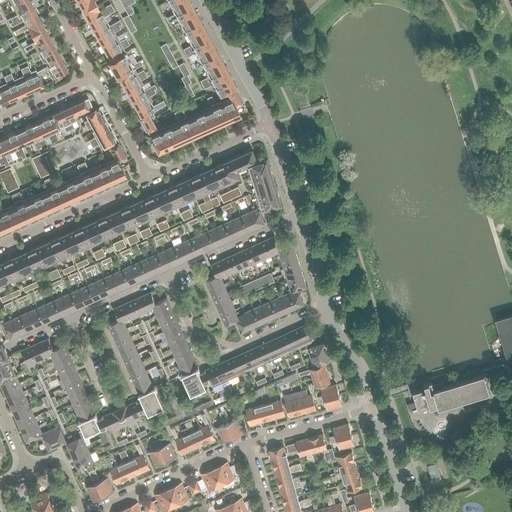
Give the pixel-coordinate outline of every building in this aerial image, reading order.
[(82,0),(78,2),(83,11),(96,3),(94,0),(82,0)] [(134,2),(133,0),(119,0),(127,15),(133,12),(129,5),(134,2)] [(193,8),(188,0),(170,0),(169,1),(175,12),(165,17),(168,22),(193,8)] [(34,10),(29,1),(16,8),(19,13),(16,14),(7,20),(8,23),(9,22),(34,10)] [(99,9),(96,3),(83,11),(87,19),(111,6),(110,3),(99,9)] [(111,6),(87,19),(92,27),(105,20),(103,17),(114,11),(111,6)] [(180,20),(186,32),(202,24),(193,8),(168,22),(170,25),(180,20)] [(15,32),(39,19),(34,10),(9,22),(12,26),(20,21),(23,20),(25,25),(14,30),(15,32)] [(136,30),(127,15),(122,18),(130,33),(136,30)] [(44,28),(39,19),(15,32),(17,34),(25,30),(28,29),(31,35),(44,28)] [(108,26),(105,20),(92,27),(96,35),(120,22),(119,20),(108,26)] [(120,22),(96,35),(101,43),(114,36),(112,33),(123,27),(120,22)] [(210,40),(202,24),(186,32),(193,44),(183,49),(185,53),(210,40)] [(49,37),(44,28),(31,35),(34,41),(31,43),(23,47),(24,50),(49,37)] [(117,42),(114,36),(101,43),(105,51),(126,40),(125,37),(117,42)] [(32,57),(54,46),(49,37),(24,50),(25,51),(33,46),(36,45),(39,49),(30,54),(32,57)] [(105,51),(110,59),(110,60),(123,53),(121,49),(129,44),(126,40),(105,51)] [(197,52),(204,64),(219,56),(210,40),(185,53),(187,57),(197,52)] [(177,65),(165,43),(160,46),(171,68),(177,65)] [(59,55),(54,46),(32,57),(34,61),(43,57),(46,62),(59,55)] [(124,53),(123,53),(110,60),(108,61),(117,78),(119,77),(132,70),(142,65),(139,60),(130,65),(124,53)] [(63,64),(59,55),(46,62),(48,65),(45,67),(37,72),(38,75),(47,70),(48,72),(63,64)] [(227,72),(219,56),(204,64),(210,76),(200,81),(203,85),(227,72)] [(189,74),(183,62),(177,65),(183,76),(181,78),(185,86),(182,87),(188,98),(193,95),(188,84),(190,83),(186,75),(189,74)] [(54,77),(56,79),(56,80),(61,77),(60,75),(67,71),(63,64),(48,72),(51,78),(54,77)] [(28,65),(24,67),(34,89),(42,86),(40,81),(38,75),(36,72),(31,74),(30,71),(28,65)] [(25,77),(20,79),(26,93),(34,89),(24,67),(21,68),(23,74),(25,77)] [(134,74),(132,70),(119,77),(123,84),(144,72),(143,69),(134,74)] [(144,72),(123,84),(127,92),(140,85),(138,81),(146,76),(144,72)] [(221,96),(228,92),(236,88),(227,72),(203,85),(204,89),(214,83),(221,96)] [(11,73),(7,75),(17,97),(26,93),(20,79),(15,82),(13,79),(11,73)] [(7,85),(3,87),(9,101),(17,97),(7,75),(4,76),(6,82),(7,85)] [(143,90),(140,85),(127,92),(132,100),(153,89),(155,87),(154,84),(143,90)] [(0,103),(1,105),(9,101),(3,87),(0,87),(0,103)] [(228,92),(231,99),(237,109),(242,106),(243,108),(240,110),(241,112),(247,109),(246,107),(243,101),(236,88),(228,92)] [(153,89),(132,100),(136,109),(149,101),(147,97),(150,95),(155,93),(153,89)] [(237,110),(237,109),(231,99),(215,106),(211,96),(207,98),(211,108),(186,119),(181,109),(173,113),(178,123),(156,133),(163,149),(240,115),(237,110)] [(88,98),(77,103),(81,112),(88,109),(92,107),(88,98)] [(152,106),(149,101),(136,109),(141,117),(148,113),(157,108),(165,104),(163,100),(152,106)] [(74,116),(81,112),(77,103),(66,108),(72,122),(76,121),(74,116)] [(85,121),(87,125),(104,116),(99,107),(92,111),(86,115),(88,120),(85,121)] [(71,123),(72,122),(66,108),(57,112),(64,126),(65,129),(72,126),(71,123)] [(57,112),(49,116),(55,130),(64,126),(57,112)] [(148,113),(141,117),(139,118),(147,133),(155,128),(148,113)] [(55,130),(49,116),(40,120),(46,134),(47,133),(51,142),(58,138),(55,130)] [(92,127),(95,131),(108,124),(104,116),(87,125),(89,128),(92,127)] [(38,138),(46,134),(40,120),(31,124),(38,138)] [(31,124),(22,128),(29,142),(30,141),(34,149),(41,146),(38,138),(31,124)] [(112,132),(108,124),(95,131),(97,136),(89,140),(91,144),(112,132)] [(21,145),(29,142),(22,128),(14,132),(25,157),(26,156),(21,145)] [(14,132),(5,136),(11,150),(14,148),(17,157),(20,156),(21,155),(22,158),(25,157),(14,132)] [(103,148),(117,140),(112,132),(91,144),(93,147),(101,143),(103,148)] [(158,152),(163,149),(156,133),(149,136),(158,152)] [(4,153),(11,150),(5,136),(0,138),(0,148),(7,165),(9,164),(4,153)] [(114,156),(123,151),(118,142),(109,147),(114,156)] [(50,154),(48,150),(31,158),(40,177),(51,172),(44,157),(50,154)] [(128,160),(123,151),(114,156),(116,160),(119,165),(120,164),(128,160)] [(237,171),(249,165),(257,162),(252,151),(232,160),(237,171)] [(267,159),(257,162),(249,165),(263,211),(281,206),(267,159)] [(106,183),(125,175),(122,168),(126,167),(127,170),(130,168),(127,163),(121,166),(120,164),(119,165),(116,160),(98,168),(106,183)] [(237,171),(232,160),(207,171),(215,188),(239,177),(237,171)] [(80,176),(87,192),(106,183),(98,168),(88,172),(84,162),(76,166),(80,176)] [(18,187),(9,168),(0,171),(0,176),(7,192),(18,187)] [(207,192),(215,188),(207,171),(183,182),(191,199),(201,194),(205,202),(198,205),(201,212),(220,204),(216,197),(210,199),(207,192)] [(69,200),(87,192),(80,176),(62,184),(69,200)] [(51,208),(69,200),(62,184),(55,187),(51,177),(43,180),(48,190),(44,192),(51,208)] [(166,210),(191,199),(183,182),(158,193),(166,210)] [(229,191),(232,198),(241,194),(238,187),(229,191)] [(223,203),(232,198),(229,191),(220,195),(223,203)] [(15,224),(33,216),(26,200),(23,201),(19,192),(10,196),(15,205),(8,208),(15,224)] [(33,216),(51,208),(44,192),(26,200),(33,216)] [(134,204),(142,221),(166,210),(158,193),(134,204)] [(117,232),(142,221),(134,204),(109,215),(117,232)] [(0,231),(10,227),(15,224),(8,208),(0,211),(0,231)] [(192,216),(189,209),(180,213),(183,220),(192,216)] [(250,213),(256,227),(265,223),(258,209),(250,213)] [(248,231),(256,227),(250,213),(241,217),(248,231)] [(93,243),(117,232),(109,215),(85,226),(93,243)] [(248,231),(241,217),(233,220),(239,235),(248,231)] [(169,226),(166,219),(156,224),(160,231),(169,226)] [(231,239),(239,235),(233,220),(224,224),(231,239)] [(222,242),(231,239),(224,224),(216,228),(222,242)] [(93,243),(85,226),(60,237),(68,254),(93,243)] [(152,234),(149,227),(140,231),(143,238),(152,234)] [(214,246),(222,242),(216,228),(207,232),(214,246)] [(205,250),(214,246),(207,232),(199,236),(205,250)] [(139,240),(135,233),(126,237),(129,245),(139,240)] [(197,254),(205,250),(199,236),(190,239),(197,254)] [(44,265),(68,254),(60,237),(36,248),(44,265)] [(272,256),(279,252),(279,247),(275,237),(265,241),(272,256)] [(126,246),(122,239),(113,243),(116,251),(126,246)] [(197,254),(190,239),(182,243),(188,258),(197,254)] [(263,260),(272,256),(265,241),(256,245),(263,260)] [(180,261),(188,258),(182,243),(173,247),(180,261)] [(293,243),(279,247),(279,252),(281,256),(296,252),(293,243)] [(254,263),(263,260),(256,245),(247,249),(254,263)] [(171,265),(180,261),(173,247),(165,251),(171,265)] [(19,276),(44,265),(36,248),(12,259),(19,276)] [(105,255),(102,248),(93,252),(96,260),(105,255)] [(245,267),(254,263),(247,249),(239,253),(245,267)] [(171,265),(165,251),(157,255),(163,269),(171,265)] [(299,261),(296,252),(281,256),(283,265),(299,261)] [(239,253),(230,257),(236,271),(245,267),(239,253)] [(155,273),(163,269),(157,255),(148,258),(155,273)] [(228,275),(236,271),(230,257),(221,261),(227,274),(228,275)] [(146,277),(155,273),(148,258),(140,262),(146,277)] [(0,263),(0,284),(19,276),(12,259),(0,263)] [(89,263),(87,259),(76,264),(77,268),(89,263)] [(212,265),(216,276),(220,277),(227,274),(221,261),(212,265)] [(283,265),(286,274),(301,270),(299,261),(283,265)] [(138,280),(146,277),(140,262),(131,266),(138,280)] [(75,269),(73,264),(62,270),(64,274),(75,269)] [(129,284),(138,280),(131,266),(123,270),(129,284)] [(60,276),(57,269),(48,273),(51,280),(60,276)] [(121,288),(129,284),(123,270),(114,274),(121,288)] [(304,278),(301,270),(286,274),(289,283),(304,278)] [(112,292),(121,288),(114,274),(106,278),(112,292)] [(205,281),(213,299),(228,292),(224,284),(223,284),(220,277),(216,276),(205,281)] [(104,296),(112,292),(106,278),(97,281),(104,296)] [(289,283),(291,291),(298,290),(307,287),(304,278),(289,283)] [(43,284),(41,279),(23,287),(25,292),(43,284)] [(95,299),(104,296),(97,281),(89,285),(95,299)] [(87,303),(95,299),(89,285),(80,289),(87,303)] [(21,294),(19,289),(0,297),(2,302),(21,294)] [(78,307),(87,303),(80,289),(72,293),(78,307)] [(291,291),(288,293),(295,308),(304,303),(298,290),(291,291)] [(148,310),(155,307),(156,303),(151,292),(142,296),(148,310)] [(232,301),(228,292),(213,299),(217,308),(232,301)] [(70,311),(78,307),(72,293),(64,297),(70,311)] [(286,312),(295,308),(288,293),(280,297),(286,312)] [(142,296),(133,300),(139,315),(148,311),(147,310),(148,310),(142,296)] [(62,315),(70,311),(64,297),(55,300),(62,315)] [(280,297),(272,300),(279,315),(286,312),(280,297)] [(167,298),(156,303),(155,307),(158,314),(157,315),(160,322),(175,316),(167,298)] [(53,319),(62,315),(55,300),(47,304),(53,319)] [(131,319),(139,315),(133,300),(123,305),(130,318),(131,319)] [(217,308),(221,317),(235,311),(234,310),(236,310),(232,301),(217,308)] [(269,320),(277,316),(270,301),(262,305),(269,320)] [(13,306),(11,302),(4,305),(6,310),(13,306)] [(45,322),(53,319),(47,304),(38,308),(45,322)] [(114,309),(119,320),(122,321),(130,318),(123,305),(114,309)] [(260,324),(269,320),(262,305),(253,309),(260,324)] [(36,326),(45,322),(38,308),(30,312),(36,326)] [(245,314),(251,328),(260,324),(253,309),(244,313),(245,314)] [(237,317),(235,311),(221,317),(226,326),(237,321),(237,317)] [(28,330),(36,326),(30,312),(21,316),(28,330)] [(511,313),(496,318),(511,372),(511,371),(511,313)] [(242,332),(251,328),(245,314),(237,317),(237,321),(242,332)] [(19,334),(28,330),(21,316),(13,319),(19,334)] [(179,324),(175,316),(160,322),(164,331),(179,324)] [(10,338),(19,334),(13,319),(4,323),(10,338)] [(0,325),(6,339),(10,338),(4,323),(2,320),(0,321),(0,320),(0,325)] [(126,329),(122,321),(119,320),(108,325),(116,342),(130,335),(127,328),(126,329)] [(164,331),(168,339),(183,333),(179,324),(164,331)] [(307,325),(299,328),(306,345),(313,342),(312,341),(314,339),(307,325)] [(299,328),(290,332),(298,349),(306,345),(299,328)] [(290,332),(282,336),(289,353),(298,349),(290,332)] [(187,341),(183,333),(168,339),(172,348),(187,341)] [(134,344),(130,335),(116,342),(120,351),(134,344)] [(2,342),(0,336),(0,359),(8,355),(5,348),(2,342)] [(282,336),(273,340),(281,357),(289,353),(282,336)] [(45,356),(52,353),(53,349),(48,339),(39,343),(45,356)] [(273,340),(265,344),(272,360),(281,357),(273,340)] [(172,348),(176,357),(190,350),(187,341),(172,348)] [(30,347),(37,362),(45,358),(45,356),(39,343),(30,347)] [(64,344),(53,349),(52,353),(55,361),(54,361),(57,368),(72,362),(64,344)] [(138,353),(134,344),(120,351),(123,359),(138,353)] [(265,344),(256,347),(264,364),(272,360),(265,344)] [(309,349),(311,357),(327,353),(324,344),(309,349)] [(28,366),(37,362),(30,347),(21,351),(26,360),(20,363),(25,374),(31,371),(28,366)] [(256,347),(248,351),(255,368),(264,364),(256,347)] [(194,359),(190,350),(176,357),(179,365),(194,359)] [(248,351),(239,355),(247,372),(255,368),(248,351)] [(142,361),(138,353),(123,359),(127,368),(142,361)] [(327,353),(311,357),(314,366),(329,361),(327,353)] [(0,367),(11,362),(8,355),(0,359),(0,367)] [(239,355),(231,359),(238,376),(247,372),(239,355)] [(179,365),(183,374),(198,368),(194,359),(179,365)] [(231,359),(222,363),(230,379),(238,376),(231,359)] [(146,370),(142,361),(127,368),(131,376),(146,370)] [(0,367),(0,381),(16,374),(11,362),(0,367)] [(76,371),(72,362),(57,368),(61,377),(76,371)] [(222,363),(214,366),(221,383),(230,379),(222,363)] [(311,372),(312,378),(327,373),(325,365),(299,372),(299,375),(311,372)] [(205,370),(206,372),(212,387),(221,383),(214,366),(205,370)] [(198,368),(183,374),(181,375),(181,376),(182,375),(191,395),(207,388),(201,374),(198,368),(199,368),(199,367),(198,368)] [(150,378),(146,370),(131,376),(135,385),(150,378)] [(61,377),(65,386),(79,379),(76,371),(61,377)] [(327,373),(312,378),(315,386),(330,382),(327,373)] [(0,381),(4,390),(19,383),(15,375),(17,375),(16,374),(0,381)] [(488,379),(489,377),(488,375),(486,374),(485,374),(434,389),(432,384),(420,387),(421,389),(413,392),(416,402),(426,399),(429,407),(431,406),(433,412),(435,414),(437,414),(439,413),(439,410),(439,408),(490,393),(487,380),(488,379)] [(135,385),(139,394),(154,387),(150,378),(135,385)] [(83,388),(79,379),(65,386),(69,394),(83,388)] [(4,390),(8,399),(23,392),(19,383),(4,390)] [(336,384),(331,385),(321,388),(324,399),(339,394),(336,384)] [(223,387),(226,394),(230,392),(231,392),(228,385),(223,387)] [(156,386),(154,387),(139,394),(138,394),(138,395),(139,394),(142,400),(148,414),(164,407),(155,387),(156,387),(156,386)] [(218,389),(221,396),(222,396),(226,394),(223,387),(218,389)] [(69,394),(73,403),(87,396),(83,388),(69,394)] [(301,390),(307,412),(316,409),(312,394),(307,396),(306,389),(301,390)] [(292,393),(298,414),(307,412),(301,390),(292,393)] [(8,399),(11,407),(27,400),(23,392),(8,399)] [(292,393),(283,395),(289,417),(298,414),(292,393)] [(342,405),(339,394),(324,399),(327,409),(342,405)] [(91,405),(87,396),(73,403),(76,411),(91,405)] [(11,407),(15,416),(31,409),(27,400),(11,407)] [(263,405),(267,420),(285,415),(281,400),(263,405)] [(128,405),(134,419),(143,415),(136,401),(128,405)] [(76,411),(80,420),(95,413),(91,405),(76,411)] [(126,423),(134,419),(128,405),(119,408),(126,423)] [(250,425),(267,420),(263,405),(246,409),(250,425)] [(117,427),(126,423),(119,408),(111,412),(117,427)] [(15,416),(19,425),(35,418),(31,409),(15,416)] [(109,431),(117,427),(111,412),(102,416),(109,431)] [(79,421),(85,435),(101,428),(95,414),(96,414),(96,413),(95,413),(80,420),(78,421),(78,422),(79,421)] [(206,426),(201,428),(207,443),(216,439),(205,414),(201,416),(205,424),(206,426)] [(19,425),(23,433),(39,426),(35,418),(19,425)] [(238,418),(227,423),(234,437),(244,432),(238,418)] [(199,446),(207,443),(201,428),(194,431),(190,421),(188,422),(199,446)] [(189,434),(184,436),(191,450),(199,446),(188,422),(184,423),(189,434)] [(217,428),(224,442),(234,437),(227,423),(217,428)] [(348,423),(333,428),(336,439),(351,434),(348,423)] [(43,435),(39,426),(23,433),(27,441),(42,434),(42,435),(43,435)] [(59,427),(43,435),(42,435),(49,449),(66,441),(59,427)] [(182,454),(191,450),(184,436),(178,438),(178,436),(174,428),(171,429),(182,454)] [(313,436),(317,451),(326,449),(322,434),(313,436)] [(355,445),(351,434),(336,439),(339,449),(355,445)] [(82,436),(68,442),(67,443),(70,452),(86,445),(82,436)] [(313,436),(304,439),(309,454),(317,451),(313,436)] [(300,456),(309,454),(304,439),(295,441),(296,443),(285,446),(287,453),(298,450),(300,456)] [(166,461),(176,457),(170,442),(159,447),(166,461)] [(140,455),(135,458),(142,472),(150,468),(139,443),(136,445),(140,455)] [(90,453),(86,445),(70,452),(74,460),(90,453)] [(156,466),(166,461),(159,447),(149,451),(156,466)] [(270,459),(271,461),(286,457),(283,447),(268,451),(270,459)] [(334,457),(332,449),(327,450),(326,449),(324,450),(327,460),(331,459),(331,462),(335,461),(335,460),(337,459),(336,457),(334,457)] [(134,476),(142,472),(135,458),(129,460),(125,450),(122,451),(134,476)] [(123,463),(119,465),(125,479),(134,476),(122,451),(118,453),(123,463)] [(339,465),(354,461),(352,452),(336,456),(339,465)] [(94,462),(90,453),(74,460),(78,469),(94,462)] [(117,483),(125,479),(119,465),(113,468),(109,457),(106,459),(110,469),(117,483)] [(289,467),(286,457),(271,461),(274,471),(289,467)] [(357,469),(354,461),(339,465),(341,471),(330,475),(331,477),(357,469)] [(235,479),(229,467),(227,462),(214,468),(221,485),(235,479)] [(239,462),(234,464),(238,472),(243,470),(239,462)] [(441,481),(435,463),(427,465),(432,483),(441,481)] [(274,471),(277,481),(292,477),(290,472),(301,469),(300,464),(289,467),(274,471)] [(208,491),(221,485),(214,468),(201,474),(208,491)] [(98,478),(94,469),(88,472),(92,481),(98,478)] [(342,477),(344,482),(360,477),(357,469),(331,477),(332,480),(342,477)] [(299,482),(297,476),(292,477),(277,481),(277,482),(279,491),(305,484),(304,481),(299,482)] [(113,491),(111,486),(107,477),(97,482),(103,496),(113,491)] [(362,486),(360,477),(344,482),(346,489),(345,489),(344,489),(340,490),(344,503),(348,501),(345,492),(362,486)] [(201,490),(197,480),(188,484),(193,494),(201,490)] [(101,497),(103,496),(97,482),(86,486),(93,501),(101,497)] [(188,500),(182,487),(181,483),(168,489),(175,506),(188,500)] [(279,491),(282,501),(297,497),(295,489),(306,486),(305,484),(294,487),(279,491)] [(162,511),(175,506),(168,489),(155,495),(162,511)] [(354,496),(357,507),(372,502),(369,491),(354,496)] [(55,511),(47,493),(47,492),(46,492),(30,499),(29,499),(30,500),(29,500),(29,501),(30,500),(35,511),(55,511)] [(329,494),(333,511),(343,511),(341,503),(335,505),(332,493),(329,494)] [(323,508),(324,511),(333,511),(329,494),(325,495),(328,507),(323,508)] [(299,502),(297,497),(282,501),(285,511),(300,507),(311,504),(310,499),(299,502)] [(253,498),(252,498),(248,500),(251,508),(256,506),(253,498)] [(247,511),(241,499),(228,504),(231,511),(247,511)] [(324,511),(323,508),(318,510),(315,499),(311,500),(314,511),(324,511)] [(152,511),(156,510),(151,500),(143,504),(146,511),(152,511)] [(351,511),(358,509),(358,511),(375,511),(372,502),(357,507),(355,507),(354,504),(349,505),(351,511)] [(125,511),(139,511),(141,511),(137,503),(124,509),(125,511)]
